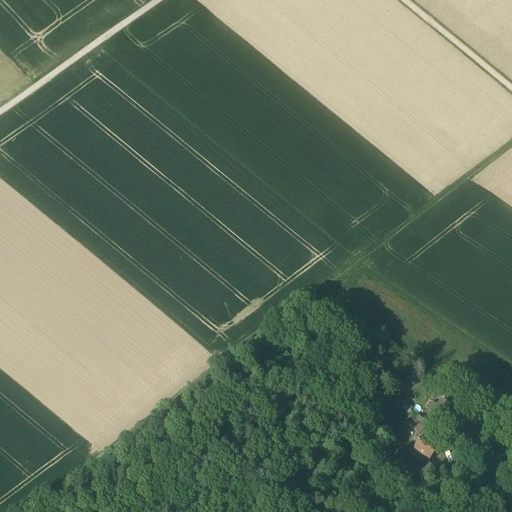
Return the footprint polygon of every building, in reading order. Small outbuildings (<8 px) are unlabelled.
[(305,368),(311,359),(306,356),(300,365),(305,368)] [(312,373),(318,364),(311,359),(305,368),(312,373)] [(441,401),(433,411),(445,419),(452,408),(441,401)] [(445,419),(433,411),(431,415),(432,417),(440,421),(442,423),(445,419)] [(440,421),(432,417),(430,420),(437,425),(440,421)] [(424,429),(415,421),(411,426),(420,433),(424,429)] [(424,436),(414,449),(423,457),(429,451),(434,444),(424,436)] [(434,444),(429,451),(434,455),(439,448),(434,444)]
